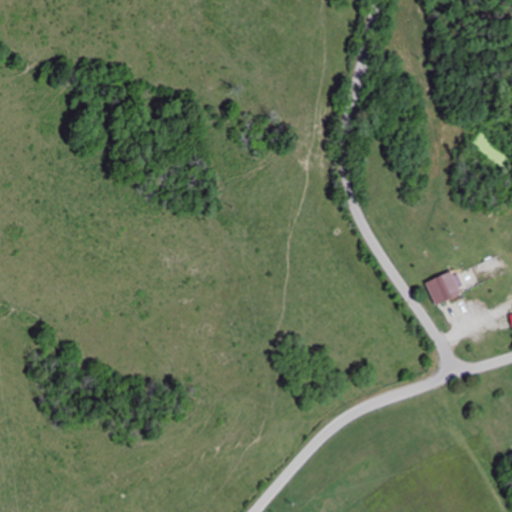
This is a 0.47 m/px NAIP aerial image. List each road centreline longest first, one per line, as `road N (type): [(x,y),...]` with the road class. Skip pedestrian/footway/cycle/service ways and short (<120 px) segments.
road 1 (residential): [(460,373),(370,237),(348,182),(345,140),(377,0)]
road 2 (residential): [(252,511),(314,443),(355,412),(511,356)]
